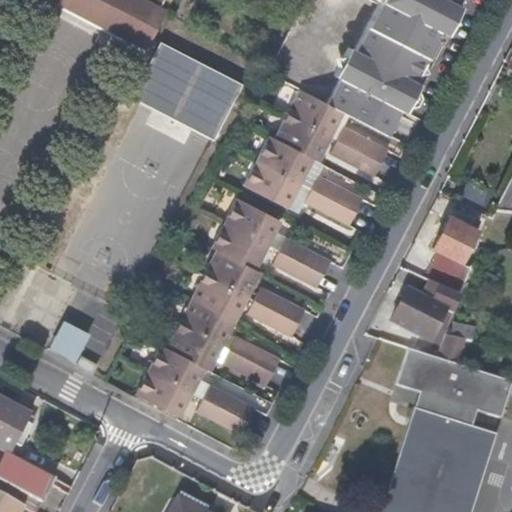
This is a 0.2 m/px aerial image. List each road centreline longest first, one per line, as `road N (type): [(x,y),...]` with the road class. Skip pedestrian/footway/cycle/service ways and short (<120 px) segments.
road 1 (residential): [(124,422),(238,479),(264,473),(511,5)]
road 2 (residential): [(0,356),(124,422)]
